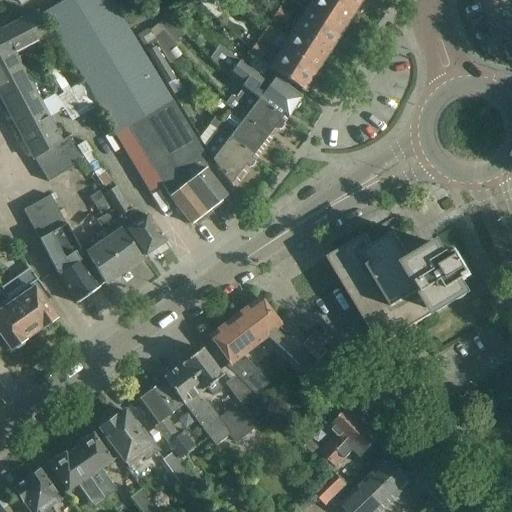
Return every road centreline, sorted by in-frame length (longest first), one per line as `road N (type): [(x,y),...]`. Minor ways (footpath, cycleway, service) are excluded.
road 1 (tertiary): [(0,429),(329,209)]
road 2 (tertiary): [(426,128),(329,209)]
road 3 (tertiary): [(329,209),(448,171)]
road 4 (residential): [(406,409),(317,325)]
road 5 (residential): [(406,409),(511,352)]
